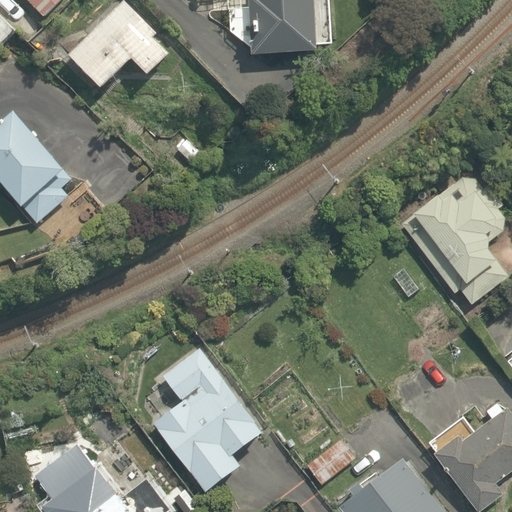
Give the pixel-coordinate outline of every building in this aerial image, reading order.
[(20,0),(42,21),(62,0),(20,0)] [(126,64),(146,84),(175,56),(120,0),(61,58),(96,94),(126,64)] [(249,0),(252,57),(308,55),(305,0),(249,0)] [(0,46),(18,27),(0,9),(0,46)] [(53,188),(64,179),(12,120),(0,130),(0,192),(18,213),(35,233),(67,204),(53,188)] [(459,294),(471,311),(507,285),(484,253),(511,231),(468,172),(398,224),(453,298),(459,294)] [(240,472),(229,458),(262,432),(198,350),(157,382),(177,407),(149,429),(193,486),(204,500),(240,472)] [(511,474),(511,422),(508,416),(438,465),(468,506),(471,511),(484,511),(502,499),(494,488),(511,474)] [(353,459),(339,441),(306,467),(320,485),(353,459)] [(121,499),(77,443),(30,480),(49,505),(39,511),(159,511),(139,485),(121,499)] [(436,511),(399,465),(339,511),(436,511)]
